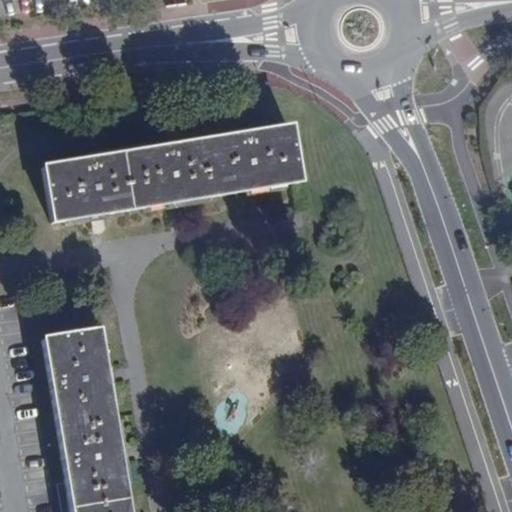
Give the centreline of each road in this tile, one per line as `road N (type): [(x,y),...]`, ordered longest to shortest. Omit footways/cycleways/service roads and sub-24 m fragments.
road 1 (residential): [(370,75),(440,209),(511,435)]
road 2 (secondary): [(201,44),(0,68)]
road 3 (secondary): [(321,9),(201,44)]
road 4 (secondary): [(201,44),(321,51)]
